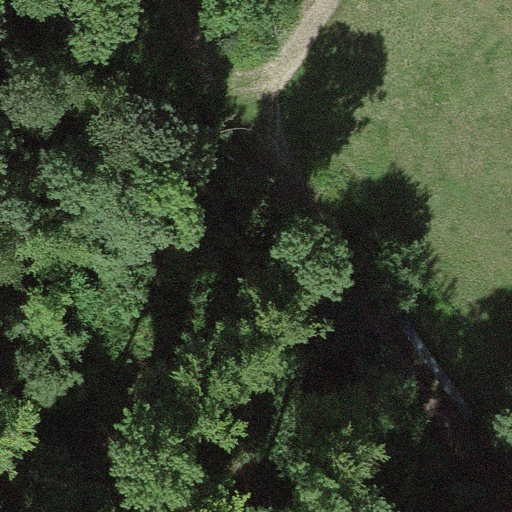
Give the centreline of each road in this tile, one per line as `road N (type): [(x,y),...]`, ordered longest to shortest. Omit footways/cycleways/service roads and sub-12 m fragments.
road 1 (track): [(165,0),(253,115),(453,424),(511,489)]
road 2 (track): [(253,115),(304,0)]
